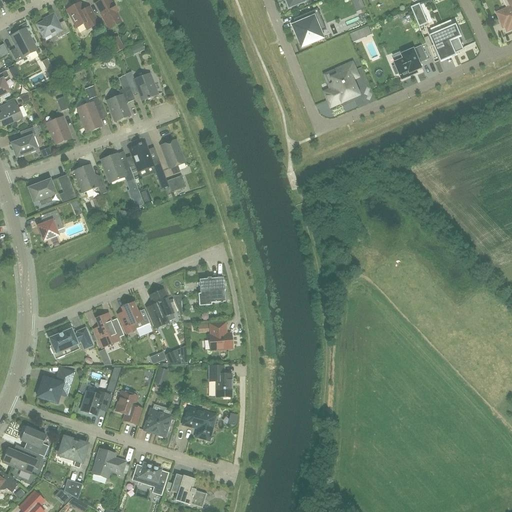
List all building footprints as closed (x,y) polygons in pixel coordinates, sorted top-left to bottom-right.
[(117,12),(114,6),(113,3),(112,4),(109,0),(103,0),(95,5),(109,30),(123,22),(122,22),(121,23),(115,13),(117,12)] [(286,0),(286,1),(287,1),(290,9),(306,3),(305,1),(306,0),(286,0)] [(511,0),(508,0),(511,6),(511,8),(498,14),(504,28),(506,27),(508,31),(511,29),(511,0)] [(87,31),(99,24),(90,7),(84,10),(80,3),(67,10),(76,28),(84,24),(87,31)] [(420,4),(411,8),(420,27),(428,24),(420,4)] [(318,27),(324,24),(318,10),(296,19),(299,25),(295,27),(303,46),(323,38),(318,27)] [(58,39),(70,33),(70,32),(64,21),(59,24),(54,14),(43,20),(44,22),(37,26),(44,38),(55,33),(58,39)] [(454,27),(433,35),(430,36),(441,63),(457,56),(457,54),(465,51),(459,38),(461,37),(457,25),(454,27)] [(29,27),(11,37),(16,47),(15,49),(10,51),(16,63),(23,60),(22,58),(37,51),(26,30),(29,28),(29,27)] [(360,39),(357,32),(350,35),(353,43),(360,39)] [(115,54),(116,53),(124,49),(117,38),(115,39),(116,40),(111,42),(110,42),(109,43),(115,54)] [(397,66),(393,68),(396,75),(400,74),(402,79),(414,75),(413,72),(418,71),(422,69),(420,63),(427,60),(421,47),(403,55),(405,60),(396,63),(396,64),(397,66)] [(52,68),(47,59),(42,62),(47,71),(52,68)] [(331,92),(327,93),(332,106),(343,101),(343,103),(354,98),(353,97),(357,96),(357,97),(360,95),(353,80),(359,77),(353,63),(338,70),(341,75),(333,79),(337,89),(334,91),(333,89),(332,90),(331,90),(331,92)] [(0,96),(9,92),(2,80),(8,77),(6,71),(0,74),(0,96)] [(125,75),(130,87),(136,85),(142,101),(148,99),(148,100),(150,99),(150,98),(163,93),(157,95),(149,75),(134,80),(131,73),(125,75)] [(135,101),(129,87),(119,91),(121,96),(107,102),(115,121),(115,122),(130,116),(126,107),(128,103),(135,101)] [(68,109),(64,97),(56,100),(61,112),(68,109)] [(92,103),(77,109),(86,133),(82,134),(82,135),(102,127),(96,112),(102,109),(97,98),(91,100),(92,103)] [(14,102),(7,105),(0,108),(0,110),(2,114),(0,115),(0,121),(3,128),(22,119),(17,108),(14,102)] [(62,119),(63,119),(63,118),(47,124),(47,125),(48,124),(56,144),(55,145),(71,139),(70,139),(62,119)] [(16,158),(37,150),(32,137),(36,135),(33,128),(22,132),(25,139),(11,144),(16,158)] [(161,146),(161,147),(162,147),(170,168),(170,169),(171,169),(173,175),(179,172),(177,166),(184,164),(184,163),(183,162),(184,160),(183,156),(181,156),(175,142),(176,141),(161,146)] [(167,183),(158,158),(151,161),(145,144),(141,145),(141,144),(138,145),(138,146),(126,151),(126,152),(130,150),(138,172),(153,166),(160,185),(167,183)] [(129,168),(127,161),(120,163),(117,155),(101,161),(110,183),(125,178),(127,183),(130,191),(137,188),(134,180),(129,168)] [(107,193),(104,186),(99,188),(90,166),(91,165),(71,172),(72,173),(75,172),(83,193),(82,194),(92,190),(93,191),(95,191),(95,189),(98,188),(101,195),(107,193)] [(182,177),(167,182),(171,192),(185,187),(182,177)] [(49,197),(54,195),(56,195),(50,180),(28,189),(33,203),(40,201),(42,205),(51,202),(49,197)] [(148,190),(140,193),(144,202),(151,199),(148,190)] [(76,198),(74,191),(64,195),(61,196),(64,203),(76,198)] [(141,196),(133,199),(136,208),(144,205),(141,196)] [(44,225),(38,227),(44,241),(58,236),(56,231),(63,228),(57,211),(41,217),(44,225)] [(225,302),(224,288),(223,278),(199,280),(200,294),(198,294),(199,307),(211,306),(211,303),(225,302)] [(147,308),(149,314),(155,329),(168,323),(165,317),(173,314),(163,291),(150,296),(153,305),(147,308)] [(181,316),(183,316),(181,296),(173,297),(181,316)] [(122,308),(124,313),(118,315),(126,334),(136,330),(138,333),(151,327),(144,310),(137,313),(133,303),(122,308)] [(108,314),(96,319),(100,329),(95,331),(94,330),(93,330),(101,349),(119,341),(118,338),(124,336),(117,319),(111,321),(108,314)] [(231,334),(224,335),(224,332),(226,332),(225,323),(210,324),(211,335),(209,335),(210,351),(232,349),(232,346),(233,345),(233,342),(232,340),(231,334)] [(50,339),(49,339),(49,340),(52,346),(49,347),(55,360),(66,356),(64,351),(78,345),(77,344),(81,342),(84,350),(93,346),(85,329),(77,333),(77,334),(74,336),(71,331),(72,330),(71,330),(70,330),(50,339)] [(170,365),(171,365),(171,366),(187,365),(186,346),(165,355),(170,365)] [(163,353),(156,355),(159,362),(166,360),(163,353)] [(216,398),(232,398),(232,387),(231,387),(231,383),(232,383),(232,375),(224,375),(224,367),(209,367),(209,382),(216,382),(216,398)] [(113,393),(121,368),(114,368),(106,391),(113,393)] [(168,371),(159,368),(154,384),(164,387),(168,371)] [(61,389),(68,391),(74,373),(60,369),(56,382),(44,379),(41,388),(38,388),(36,395),(38,395),(38,398),(57,404),(61,389)] [(106,412),(106,409),(111,396),(96,391),(94,392),(93,394),(87,392),(81,411),(97,416),(99,409),(106,412)] [(116,412),(126,415),(126,414),(128,415),(128,416),(126,422),(136,425),(141,409),(134,407),(137,397),(136,397),(137,395),(136,393),(132,392),(130,393),(129,394),(122,392),(116,412)] [(204,440),(210,436),(216,416),(187,408),(182,425),(184,426),(184,425),(189,426),(189,427),(193,428),(193,427),(198,428),(195,438),(204,440)] [(171,417),(169,416),(150,410),(144,431),(153,434),(153,433),(157,434),(156,435),(165,438),(171,417)] [(39,455),(44,458),(49,447),(43,445),(46,437),(38,433),(37,430),(33,429),(30,430),(26,428),(24,433),(22,434),(20,437),(21,439),(20,440),(35,447),(33,453),(24,449),(26,450),(39,455)] [(87,446),(65,439),(59,455),(76,461),(74,467),(79,469),(87,446)] [(39,455),(26,450),(23,456),(8,449),(2,463),(31,475),(39,455)] [(117,462),(113,461),(115,455),(100,450),(92,474),(108,479),(110,472),(121,475),(125,463),(118,460),(117,462)] [(154,492),(162,495),(169,474),(161,471),(162,469),(144,464),(143,468),(137,466),(132,480),(155,487),(154,492)] [(12,493),(18,484),(0,470),(0,489),(2,490),(6,489),(12,493)] [(167,483),(165,490),(168,491),(177,494),(175,501),(191,506),(191,505),(203,509),(204,509),(201,508),(204,502),(205,495),(208,496),(208,495),(192,490),(195,480),(183,476),(183,477),(174,474),(176,475),(173,485),(167,483)] [(67,480),(63,492),(78,500),(82,485),(67,480)] [(19,509),(22,511),(42,511),(38,507),(44,501),(35,493),(19,509)] [(68,495),(61,502),(64,504),(71,497),(68,495)] [(76,508),(80,502),(74,498),(70,505),(76,508)]
